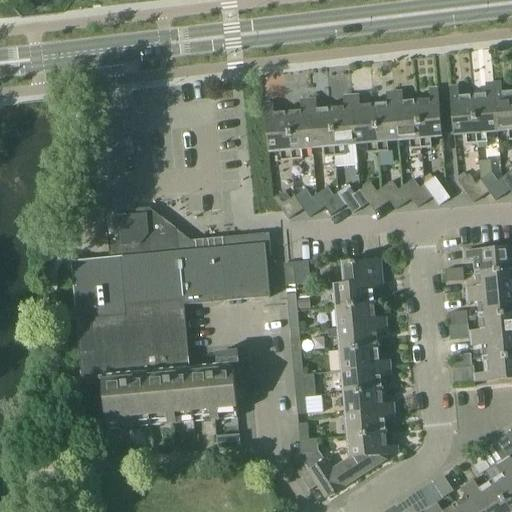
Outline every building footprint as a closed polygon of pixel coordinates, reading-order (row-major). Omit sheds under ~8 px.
[(500,84),(493,85),(497,133),(508,132),(509,143),(511,142),(511,93),(501,94),(500,84)] [(486,96),(472,97),(477,145),(487,144),(486,134),(497,133),(493,85),(485,86),(486,96)] [(457,88),(450,89),(454,137),(465,136),(466,146),(477,145),(472,97),(458,98),(457,88)] [(430,92),(430,101),(417,103),(421,151),(432,150),(431,140),(442,139),(438,91),(430,92)] [(403,104),(402,94),(394,95),(399,143),(410,142),(411,152),(421,151),(417,103),(403,104)] [(387,95),(388,105),(374,107),(378,156),(389,154),(388,144),(399,143),(394,95),(387,95)] [(360,98),(351,99),(356,147),(367,146),(368,156),(378,156),(374,107),(361,108),(360,98)] [(344,100),(345,110),(331,111),(335,159),(336,168),(357,166),(356,147),(351,99),(344,100)] [(302,114),(288,115),(292,163),(303,162),(302,152),(313,151),(309,102),(301,103),(302,114)] [(324,150),(325,160),(335,159),(331,111),(317,112),(316,102),(309,102),(313,151),(324,150)] [(274,107),(265,107),(269,155),(281,153),(282,164),(292,163),(288,115),(274,116),(274,107)] [(511,171),(501,180),(511,194),(511,171)] [(480,182),(495,203),(506,195),(491,174),(480,182)] [(458,184),(473,205),(484,197),(469,176),(458,184)] [(425,187),(439,208),(450,200),(435,179),(425,187)] [(403,190),(417,210),(429,202),(414,181),(403,190)] [(381,191),(396,212),(407,204),(392,183),(381,191)] [(360,193),(375,214),(386,206),(371,185),(360,193)] [(339,195),(353,215),(364,208),(349,187),(339,195)] [(317,197),(332,217),(342,209),(327,188),(317,197)] [(295,199),(311,220),(322,211),(307,190),(295,199)] [(274,201),(289,222),(300,214),(285,193),(274,201)] [(76,320),(82,387),(101,385),(105,426),(124,424),(124,429),(132,428),(132,424),(167,420),(167,426),(175,425),(175,420),(210,417),(210,422),(218,421),(218,416),(237,414),(233,371),(190,375),(184,307),(179,254),(178,240),(147,216),(117,218),(119,237),(108,238),(110,260),(71,264),(76,320)] [(270,300),(266,246),(235,249),(237,270),(239,293),(239,302),(270,300)] [(235,249),(207,252),(179,254),(184,307),(239,302),(239,293),(237,270),(235,249)] [(464,253),(465,262),(475,261),(476,275),(511,271),(511,254),(511,249),(464,253)] [(382,262),(345,265),(346,286),(384,283),(382,262)] [(292,268),(284,269),(286,286),(294,286),(292,268)] [(445,271),(446,284),(455,283),(454,270),(445,271)] [(463,270),(454,270),(455,283),(464,282),(463,270)] [(478,288),(468,289),(469,297),(511,293),(511,271),(476,275),(478,288)] [(346,286),(336,287),(338,309),(376,305),(375,292),(385,291),(384,283),(346,286)] [(511,293),(469,297),(469,304),(479,303),(480,318),(511,314),(511,293)] [(295,295),(287,296),(288,313),(296,312),(295,295)] [(376,305),(338,309),(340,331),(388,326),(387,319),(377,320),(376,305)] [(298,329),(296,312),(288,313),(290,330),(298,329)] [(467,313),(458,314),(459,326),(468,326),(467,313)] [(449,315),(450,327),(459,326),(458,314),(449,315)] [(481,331),(472,332),(472,340),(511,336),(511,314),(480,318),(481,331)] [(331,344),(342,343),(343,352),(380,349),(378,335),(388,334),(388,326),(340,331),(330,332),(331,344)] [(511,336),(472,340),(473,348),(483,347),(484,360),(511,357),(511,336)] [(299,338),(291,339),(293,356),(301,355),(299,338)] [(380,349),(343,352),(345,373),(392,369),(391,362),(381,363),(380,349)] [(239,366),(238,354),(216,356),(217,367),(239,366)] [(295,373),(302,372),(301,355),(293,356),(295,373)] [(473,368),(471,356),(462,357),(463,369),(473,368)] [(462,357),(453,358),(454,370),(463,369),(462,357)] [(475,375),(476,384),(511,380),(511,357),(484,360),(485,374),(475,375)] [(392,377),(392,369),(345,373),(346,395),(383,392),(382,377),(392,377)] [(294,382),(296,399),(304,398),(302,381),(294,382)] [(383,392),(346,395),(348,416),(395,412),(394,405),(385,405),(383,392)] [(297,416),(305,415),(304,398),(296,399),(297,416)] [(395,412),(348,416),(350,438),(387,435),(386,421),(396,420),(395,412)] [(307,424),(299,425),(301,441),(309,440),(307,424)] [(328,500),(375,468),(375,459),(399,457),(398,448),(388,449),(387,435),(350,438),(352,465),(336,475),(327,461),(310,472),(328,500)] [(480,455),(470,462),(475,469),(485,462),(480,455)] [(490,470),(485,462),(475,469),(480,477),(490,470)] [(503,477),(492,485),(508,511),(511,511),(511,476),(504,465),(498,469),(503,477)] [(434,485),(438,493),(449,486),(444,479),(434,485)] [(474,484),(468,488),(483,511),(508,511),(492,485),(480,492),(474,484)] [(443,501),(453,494),(449,486),(438,493),(443,501)] [(467,501),(455,508),(457,511),(483,511),(468,488),(461,492),(467,501)] [(397,509),(399,511),(409,511),(413,510),(408,502),(397,509)]
